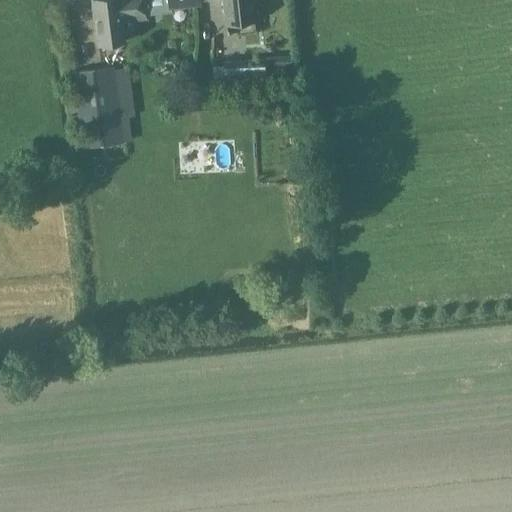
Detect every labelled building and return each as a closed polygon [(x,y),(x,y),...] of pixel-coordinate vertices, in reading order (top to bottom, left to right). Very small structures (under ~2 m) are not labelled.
[(142,0),(93,0),(98,45),(122,43),(120,21),(145,19),(144,11),(142,0)] [(249,0),(222,0),(224,24),(252,21),(249,0)] [(262,57),(221,59),(222,79),(263,77),(262,57)] [(111,65),(72,70),(76,97),(83,147),(122,141),(112,67),(111,65)] [(241,156),(232,156),(233,166),(241,166),(241,156)]
